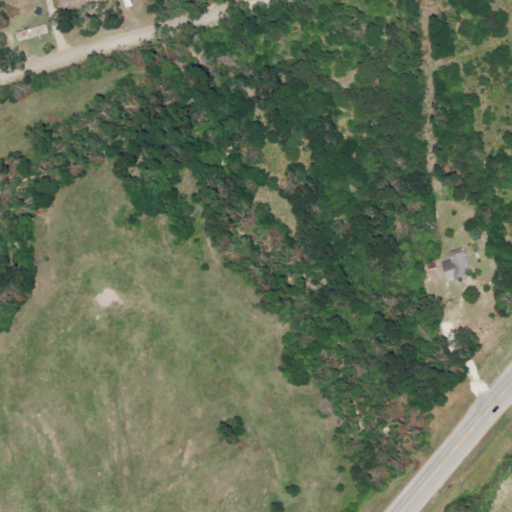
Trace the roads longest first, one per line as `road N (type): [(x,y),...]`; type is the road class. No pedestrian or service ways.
road 1 (residential): [(0,75),(266,0)]
road 2 (primary): [(404,511),(511,383)]
